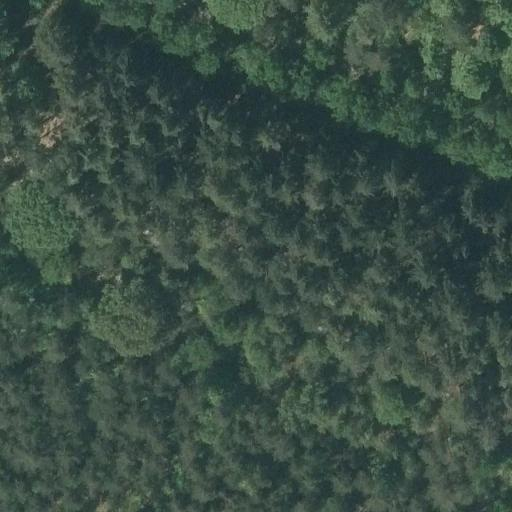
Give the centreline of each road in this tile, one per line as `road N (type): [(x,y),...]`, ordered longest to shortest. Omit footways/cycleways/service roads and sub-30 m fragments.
road 1 (unknown): [(511,415),(0,146)]
road 2 (unclassified): [(175,0),(511,121)]
